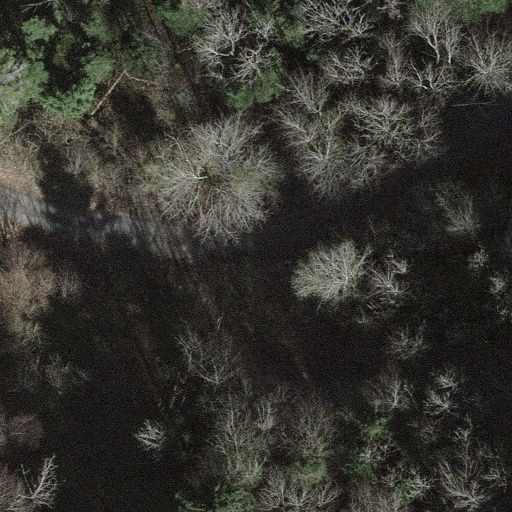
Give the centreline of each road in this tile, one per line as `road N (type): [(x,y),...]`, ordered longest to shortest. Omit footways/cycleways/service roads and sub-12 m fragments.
road 1 (unclassified): [(0,195),(69,218),(209,237),(310,220),(443,148),(511,95)]
road 2 (track): [(511,376),(328,362),(230,336),(165,310),(111,270),(69,218)]
